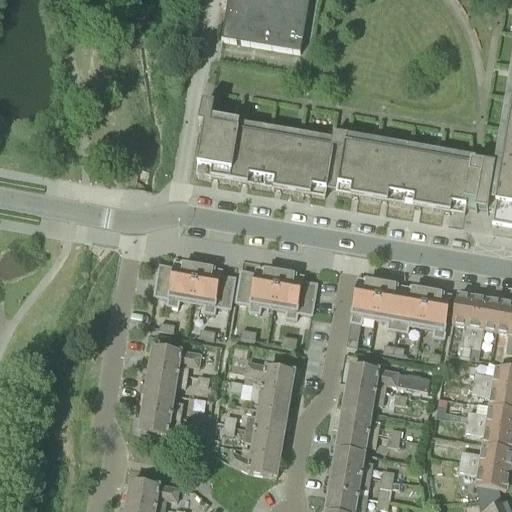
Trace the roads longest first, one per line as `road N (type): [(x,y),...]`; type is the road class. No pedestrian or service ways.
road 1 (residential): [(94,511),(115,462),(103,422),(134,224)]
road 2 (residential): [(300,511),(354,242)]
road 3 (residential): [(354,242),(174,213),(134,224)]
road 4 (track): [(210,0),(174,213)]
road 5 (residential): [(511,269),(354,242)]
road 6 (residential): [(134,224),(0,199)]
